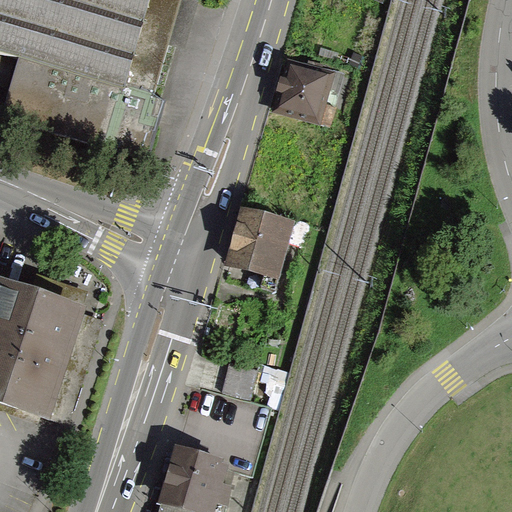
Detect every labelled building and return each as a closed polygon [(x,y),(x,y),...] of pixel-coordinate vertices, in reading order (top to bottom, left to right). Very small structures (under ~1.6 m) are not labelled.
[(180,0),(0,0),(0,83),(10,86),(1,117),(148,160),(166,101),(152,97),(168,44),(180,0)] [(199,0),(197,0),(180,0),(168,44),(185,49),(199,0)] [(335,72),(287,59),(280,84),(272,112),(331,128),(337,108),(326,104),(335,72)] [(224,264),(279,279),(287,248),(295,220),(240,205),(224,264)] [(37,274),(32,287),(84,303),(88,291),(37,274)] [(0,403),(50,420),(87,305),(84,303),(32,287),(0,276),(0,403)] [(259,371),(230,363),(222,392),(250,400),(259,371)] [(223,457),(175,444),(158,503),(190,511),(208,511),(209,511),(211,511),(214,511),(217,504),(226,506),(232,485),(224,483),(229,465),(222,463),(223,457)]
